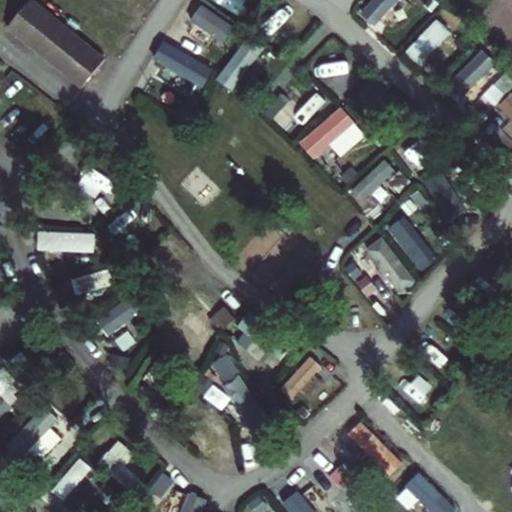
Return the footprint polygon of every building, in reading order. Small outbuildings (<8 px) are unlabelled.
[(38,0),(35,0),(13,26),(87,87),(110,58),(38,0)] [(366,0),(357,9),(368,20),(390,0),(366,0)] [(511,0),(478,0),(464,17),(511,57),(511,0)] [(190,2),(178,29),(220,49),(232,22),(190,2)] [(404,50),(419,64),(451,30),(436,17),(404,50)] [(161,41),(152,63),(205,85),(214,63),(161,41)] [(441,85),(456,102),(497,64),(482,48),(441,85)] [(497,105),(511,118),(511,88),(511,89),(497,105)] [(352,183),(370,200),(400,168),(382,151),(352,183)] [(448,220),(463,210),(438,172),(423,181),(448,220)] [(413,261),(429,249),(402,213),(386,226),(413,261)] [(106,231),(118,252),(139,240),(127,220),(106,231)] [(38,230),(38,250),(94,251),(94,230),(38,230)] [(365,246),(397,293),(415,282),(382,234),(365,246)] [(121,282),(117,265),(70,277),(75,294),(121,282)] [(129,295),(95,319),(107,336),(141,312),(129,295)] [(189,307),(174,324),(202,349),(217,333),(189,307)] [(10,315),(0,320),(0,332),(6,343),(21,335),(10,315)] [(264,360),(272,344),(260,338),(264,330),(251,322),(237,346),(264,360)] [(437,327),(420,347),(440,364),(457,345),(437,327)] [(19,350),(0,368),(0,395),(33,364),(19,350)] [(213,360),(222,382),(226,380),(249,437),(265,431),(233,352),(213,360)] [(145,366),(136,379),(158,395),(167,382),(145,366)] [(326,380),(293,402),(302,414),(334,392),(326,380)] [(26,442),(39,455),(66,429),(53,416),(26,442)] [(453,476),(473,475),(473,435),(452,435),(453,476)] [(128,466),(138,456),(119,438),(98,461),(136,496),(147,484),(128,466)] [(51,490),(63,500),(89,469),(76,459),(51,490)] [(328,511),(312,490),(286,508),(288,511),(328,511)] [(505,511),(485,492),(475,502),(485,511),(505,511)]
